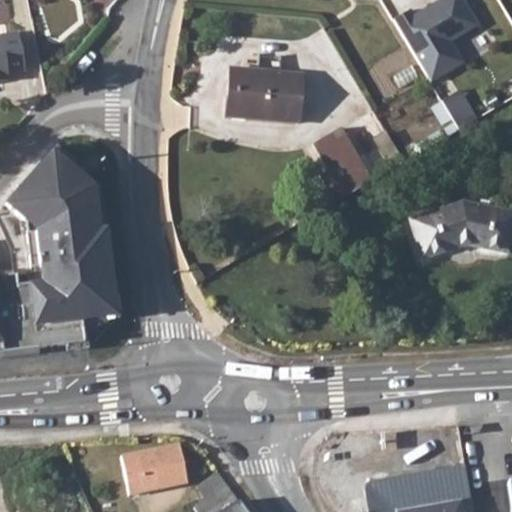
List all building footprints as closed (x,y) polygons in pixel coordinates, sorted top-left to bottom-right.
[(410,10),(393,20),(430,82),(463,62),(450,41),(478,25),(463,0),(438,0),(413,15),(410,10)] [(0,79),(8,78),(7,71),(25,69),(17,29),(0,31),(0,79)] [(230,70),(226,117),(300,123),(303,76),(279,75),(280,63),(256,62),(256,72),(230,70)] [(451,133),(479,117),(463,89),(434,105),(451,133)] [(320,175),(331,195),(336,203),(372,182),(359,159),(342,130),(315,146),(329,170),(320,175)] [(0,357),(83,350),(115,314),(98,186),(54,145),(2,200),(23,221),(24,221),(30,268),(38,267),(40,283),(16,286),(15,276),(0,277),(0,357)] [(511,212),(464,203),(446,209),(410,222),(423,260),(465,245),(483,249),(510,253),(511,240),(511,212)] [(177,444),(122,457),(132,495),(186,481),(177,444)] [(195,507),(198,511),(219,511),(240,497),(221,471),(197,488),(205,499),(195,507)] [(219,511),(250,511),(240,497),(219,511)] [(472,511),(470,500),(458,502),(460,511),(472,511)] [(460,511),(458,502),(400,511),(460,511)]
